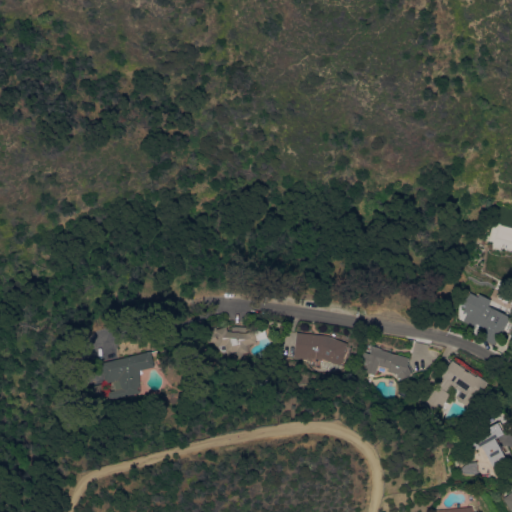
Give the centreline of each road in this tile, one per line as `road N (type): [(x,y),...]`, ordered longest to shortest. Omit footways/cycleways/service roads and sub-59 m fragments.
road 1 (track): [(63,511),(98,470),(299,424),(330,424),(373,459),(371,511)]
road 2 (residential): [(511,368),(428,334),(221,305)]
